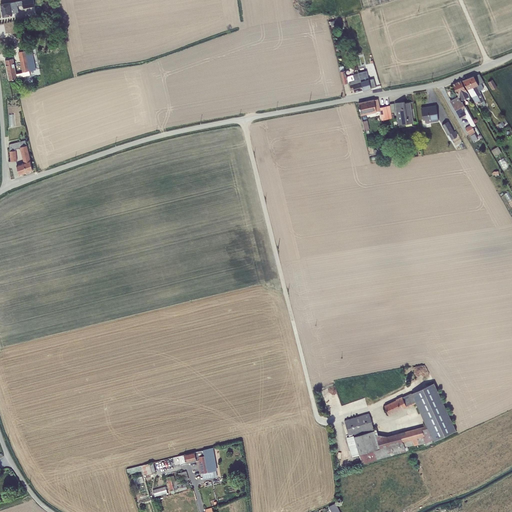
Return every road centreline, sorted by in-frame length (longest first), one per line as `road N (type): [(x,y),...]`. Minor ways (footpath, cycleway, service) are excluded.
road 1 (unclassified): [(5,188),(170,132),(417,88),(511,55)]
road 2 (track): [(243,119),(317,415),(325,420)]
